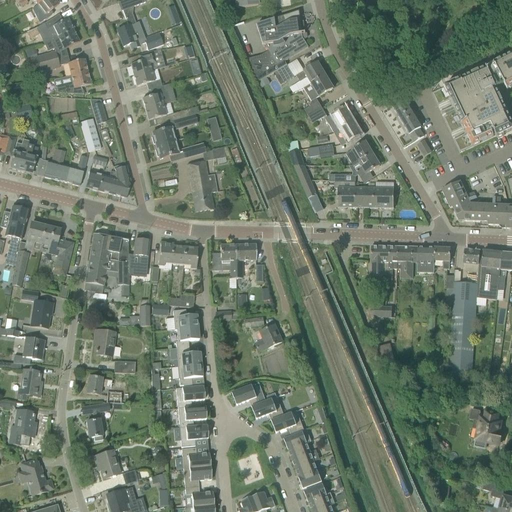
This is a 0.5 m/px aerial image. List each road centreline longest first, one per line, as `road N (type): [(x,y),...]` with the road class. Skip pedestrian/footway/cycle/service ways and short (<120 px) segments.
road 1 (residential): [(91,207),(61,398),(64,445),(84,511)]
road 2 (residential): [(139,218),(97,33),(73,0)]
road 3 (residential): [(420,193),(338,56),(320,0)]
road 4 (tertiary): [(439,239),(265,233)]
road 5 (residential): [(214,390),(200,230)]
road 6 (residential): [(218,424),(259,436),(293,511)]
